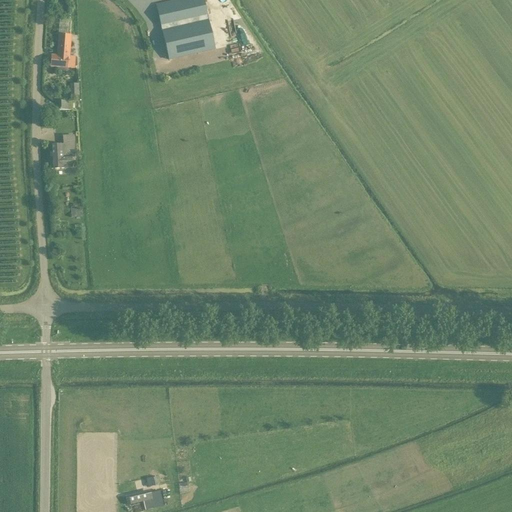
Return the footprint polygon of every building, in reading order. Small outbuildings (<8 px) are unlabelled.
[(207,20),(203,0),(177,0),(156,5),(166,52),(192,47),(193,52),(213,47),(207,20)] [(58,56),(51,55),(50,67),(67,68),(68,57),(69,36),(59,36),(58,50),(58,56)] [(72,101),(53,101),(54,110),(72,110),(72,101)] [(71,157),(75,157),(74,135),(62,136),(62,144),(49,145),(50,169),(64,169),(72,168),(71,157)] [(80,218),(79,209),(70,209),(71,218),(80,218)] [(151,494),(150,490),(124,497),(127,506),(157,498),(161,497),(160,491),(151,494)]
